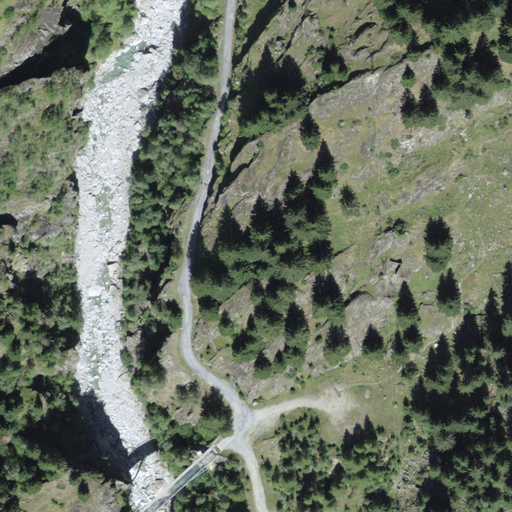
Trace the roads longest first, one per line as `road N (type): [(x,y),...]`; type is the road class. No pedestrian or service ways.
road 1 (track): [(242,423),(241,407),(190,359),(182,275),(224,94),(230,0)]
road 2 (unclassified): [(147,511),(242,423)]
